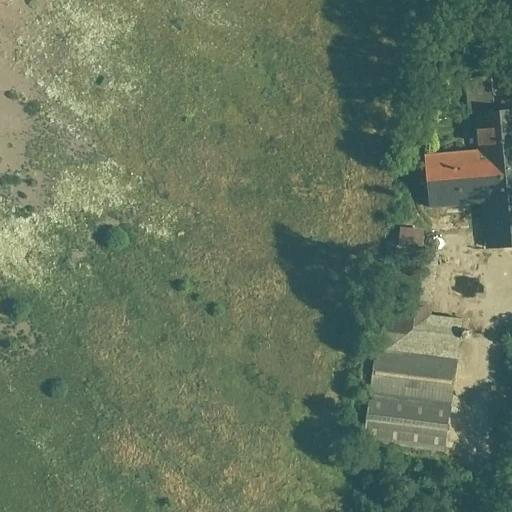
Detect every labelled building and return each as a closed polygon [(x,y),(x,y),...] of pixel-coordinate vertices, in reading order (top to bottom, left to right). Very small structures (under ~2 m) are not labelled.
[(495,111),(491,74),(467,76),(471,114),(495,111)] [(511,243),(511,109),(495,111),(471,114),(475,147),(423,153),(429,202),(480,196),(486,247),(511,243)] [(394,310),(429,314),(437,249),(402,244),(394,310)] [(385,309),(380,348),(458,357),(462,318),(429,314),(394,310),(385,309)] [(458,357),(380,348),(375,394),(452,403),(458,357)] [(452,403),(375,394),(369,441),(446,450),(452,403)]
